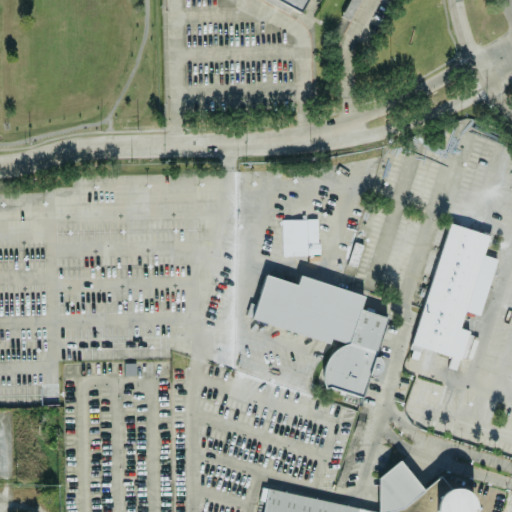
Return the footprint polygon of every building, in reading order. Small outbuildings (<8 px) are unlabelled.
[(278,0),(304,0),(299,11),(278,0)] [(429,276),(408,353),(417,355),(419,346),(450,354),(446,366),(456,369),(467,329),(459,327),(464,310),(479,314),(495,257),(482,253),(488,233),(447,222),(446,226),(435,223),(421,274),(429,276)] [(384,315),(358,308),(362,293),(297,275),(295,282),(263,274),(255,303),(249,301),(244,317),(328,340),(329,336),(333,337),(320,385),(360,395),(367,372),(375,375),(380,358),(373,356),(384,315)] [(251,352),(216,341),(210,360),(233,367),(234,363),(246,367),(251,352)] [(374,508),(260,488),(258,498),(263,501),(260,511),(471,511),(473,501),(463,488),(446,486),(438,475),(421,488),(397,459),(380,473),(374,508)]
